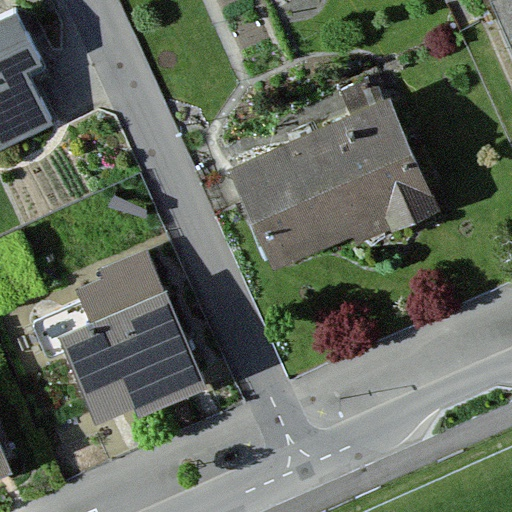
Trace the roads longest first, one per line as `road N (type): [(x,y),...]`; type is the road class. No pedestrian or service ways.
road 1 (unclassified): [(299,466),(90,0)]
road 2 (residential): [(299,466),(511,367)]
